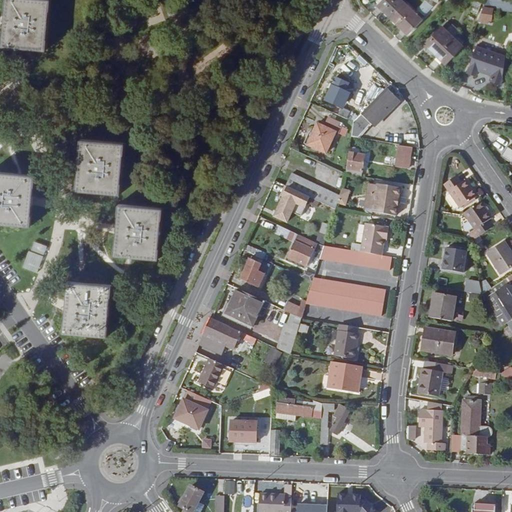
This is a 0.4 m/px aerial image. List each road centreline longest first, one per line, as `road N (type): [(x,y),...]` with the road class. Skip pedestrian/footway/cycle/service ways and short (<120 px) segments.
road 1 (tertiary): [(134,437),(332,4)]
road 2 (residential): [(435,124),(395,368),(396,473)]
road 3 (residential): [(19,312),(36,296),(56,244),(61,195),(32,131),(0,87)]
road 4 (residential): [(150,462),(396,473)]
road 5 (residential): [(100,439),(19,312)]
road 6 (residential): [(332,4),(435,106)]
